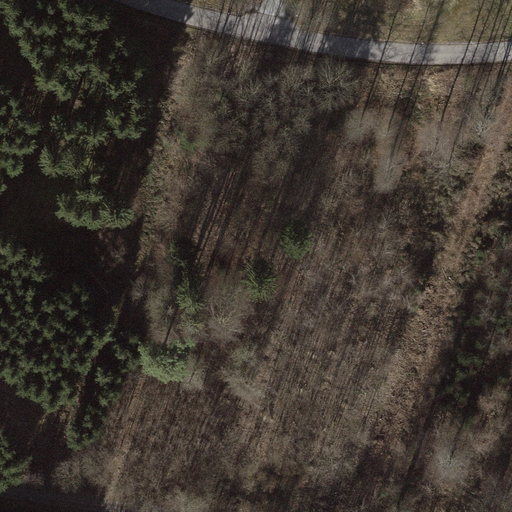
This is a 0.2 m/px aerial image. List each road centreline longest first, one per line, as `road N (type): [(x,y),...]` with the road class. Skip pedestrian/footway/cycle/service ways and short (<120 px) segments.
road 1 (residential): [(141,0),(373,50),(511,50)]
road 2 (track): [(0,491),(149,511)]
